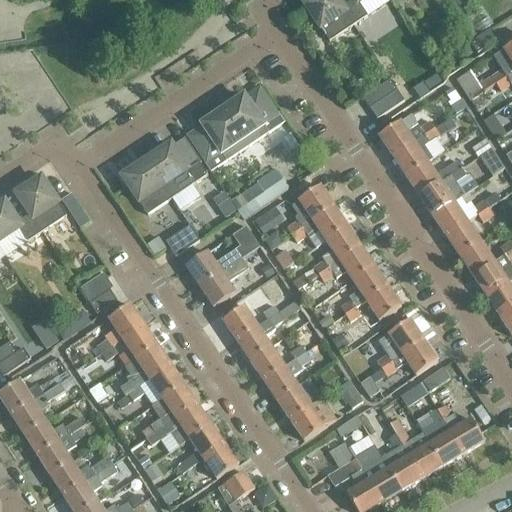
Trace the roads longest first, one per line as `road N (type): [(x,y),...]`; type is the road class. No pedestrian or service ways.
road 1 (residential): [(511,386),(276,33)]
road 2 (residential): [(78,164),(311,511)]
road 3 (residential): [(276,33),(78,164)]
